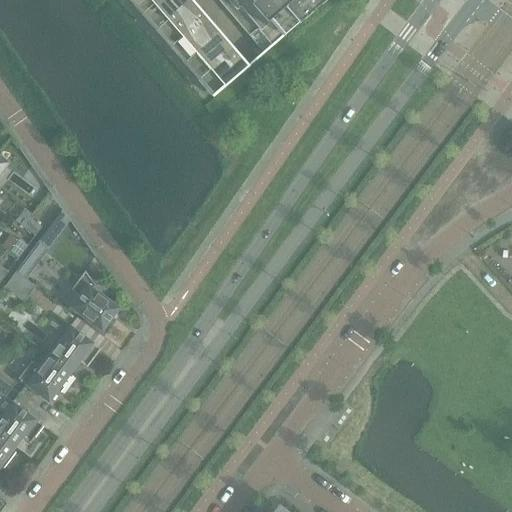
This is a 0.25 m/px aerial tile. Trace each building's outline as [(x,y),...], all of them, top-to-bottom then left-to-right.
[(127,0),(141,15),(157,0),(127,0)] [(157,0),(141,15),(155,32),(191,0),(157,0)] [(169,48),(205,16),(191,0),(155,32),(169,48)] [(232,0),(272,46),(325,0),(232,0)] [(169,48),(183,64),(219,33),(205,16),(169,48)] [(202,76),(234,49),(219,33),(183,64),(197,80),(202,76)] [(212,98),(249,66),(234,49),(202,76),(197,80),(212,98)] [(30,219),(32,215),(24,209),(14,221),(23,228),(30,219)] [(42,228),(30,219),(23,228),(35,237),(42,228)] [(18,259),(28,247),(19,240),(10,252),(18,259)] [(26,280),(48,250),(38,242),(15,273),(26,280)] [(0,283),(8,273),(0,266),(0,283)] [(119,309),(93,289),(95,286),(85,272),(70,291),(78,296),(70,308),(102,332),(119,309)] [(24,303),(35,287),(26,280),(15,273),(4,288),(24,303)] [(87,368),(100,350),(92,344),(93,344),(69,327),(60,339),(58,337),(46,353),(48,355),(46,357),(70,375),(79,362),(87,368)] [(60,392),(72,377),(70,375),(46,357),(39,367),(31,361),(18,380),(25,385),(25,386),(48,403),(58,391),(60,392)] [(29,445),(43,426),(35,421),(36,420),(12,403),(3,415),(1,414),(0,414),(0,441),(12,451),(22,439),(29,445)] [(3,469),(15,453),(12,451),(0,441),(0,467),(3,469)]
